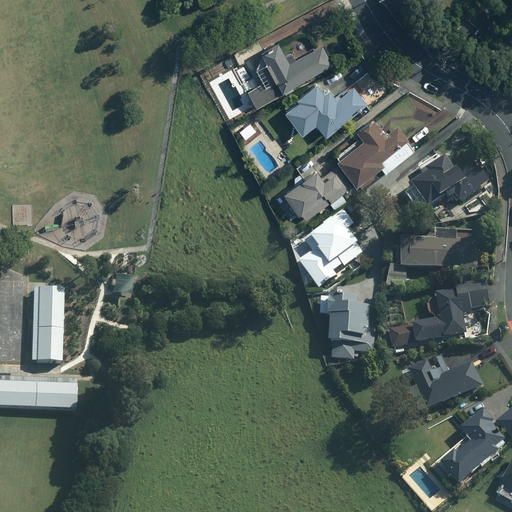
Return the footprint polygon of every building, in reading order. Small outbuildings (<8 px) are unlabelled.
[(333,64),(322,45),(289,63),(278,43),(260,52),(282,92),(333,64)] [(316,84),(296,100),(326,137),(367,105),(352,86),(337,99),(329,89),(323,93),(316,84)] [(398,126),(385,136),(373,120),(357,132),(364,140),(337,161),(356,186),(383,166),(379,161),(407,140),(398,126)] [(480,168),(461,180),(446,157),(423,173),(426,177),(413,186),(427,209),(453,192),(460,203),(490,183),(480,168)] [(350,188),(336,168),(322,177),(316,169),(283,192),(298,215),(327,195),(331,201),(350,188)] [(356,231),(343,213),(307,240),(314,249),(300,260),(316,282),(360,249),(350,235),(356,231)] [(435,233),(436,243),(402,244),(403,272),(478,270),(477,242),(458,242),(458,233),(435,233)] [(53,362),(54,281),(27,281),(26,362),(53,362)] [(466,335),(462,313),(490,307),(486,283),(456,289),(456,294),(437,298),(442,322),(390,333),(393,350),(466,335)] [(332,361),(355,362),(355,355),(376,355),(377,311),(359,311),(359,301),(330,301),(330,319),(333,319),(332,361)] [(428,365),(410,374),(418,391),(410,394),(421,417),(484,388),(473,366),(436,383),(428,365)] [(0,406),(76,410),(76,380),(0,381),(0,406)] [(511,408),(496,423),(511,440),(511,408)] [(493,421),(484,411),(461,431),(474,445),(458,459),(454,455),(441,467),(460,488),(508,444),(490,424),(493,421)] [(511,498),(511,466),(498,491),(511,498)]
